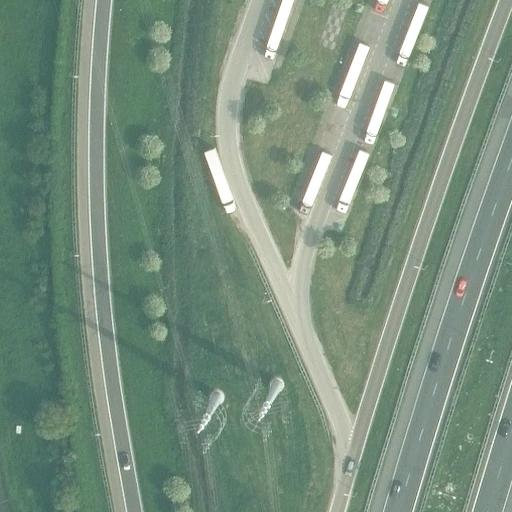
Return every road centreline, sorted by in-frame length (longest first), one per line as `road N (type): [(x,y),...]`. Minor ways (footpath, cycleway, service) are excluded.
road 1 (motorway): [(103,0),(95,157),(102,309),(132,511)]
road 2 (motorway): [(511,156),(396,511)]
